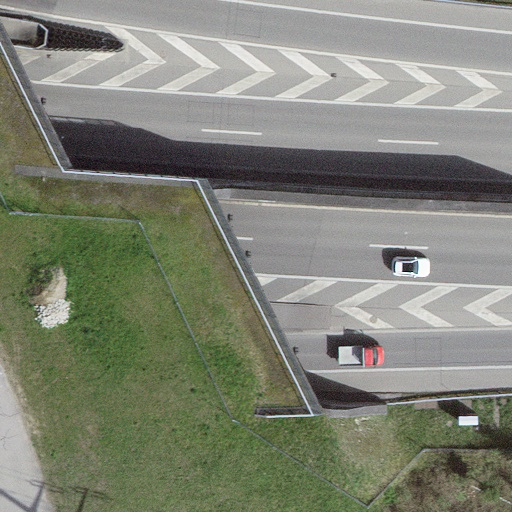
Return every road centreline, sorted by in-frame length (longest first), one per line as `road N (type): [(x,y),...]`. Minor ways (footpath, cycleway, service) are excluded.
road 1 (motorway): [(511,145),(0,116)]
road 2 (motorway): [(0,225),(511,250)]
road 3 (motorway): [(0,364),(511,349)]
road 4 (motorway): [(511,52),(96,0)]
